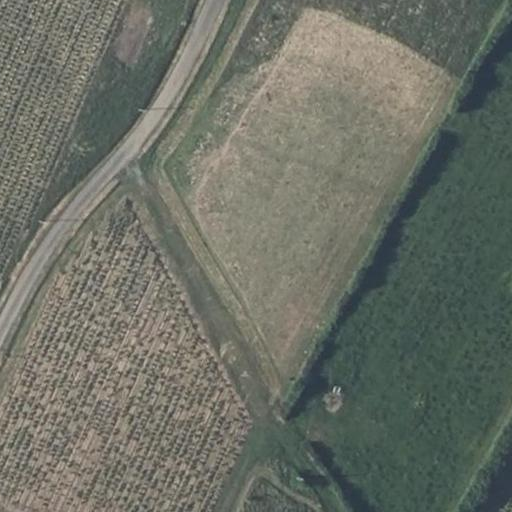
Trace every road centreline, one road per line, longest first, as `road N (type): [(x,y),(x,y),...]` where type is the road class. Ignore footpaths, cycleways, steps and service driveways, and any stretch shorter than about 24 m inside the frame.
road 1 (track): [(121,161),(255,400),(333,511)]
road 2 (unclassified): [(0,333),(40,259),(137,144),(215,0)]
